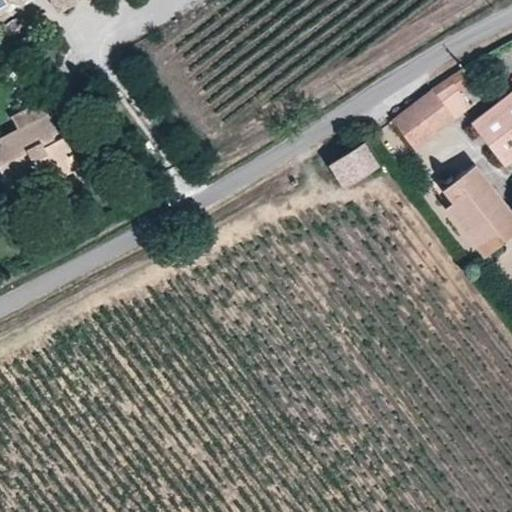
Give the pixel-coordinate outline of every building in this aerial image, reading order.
[(48,0),(54,10),(71,0),(48,0)] [(444,71),(459,90),(475,79),(461,62),(451,66),(444,71)] [(389,114),(417,148),(458,118),(456,115),(470,104),(459,90),(444,71),(389,114)] [(471,120),(506,167),(511,162),(511,88),(478,114),(471,120)] [(48,113),(0,137),(0,172),(9,192),(40,177),(43,181),(76,167),(48,113)] [(329,162),(345,187),(377,165),(362,141),(329,162)] [(446,204),(484,254),(511,231),(511,210),(474,162),(441,187),(451,200),(446,204)]
